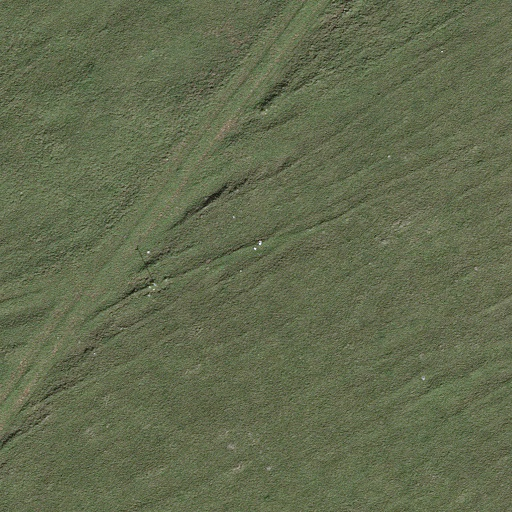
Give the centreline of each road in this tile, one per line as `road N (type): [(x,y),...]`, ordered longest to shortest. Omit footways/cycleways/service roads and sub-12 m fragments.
road 1 (track): [(319,0),(97,271)]
road 2 (track): [(97,271),(0,426)]
